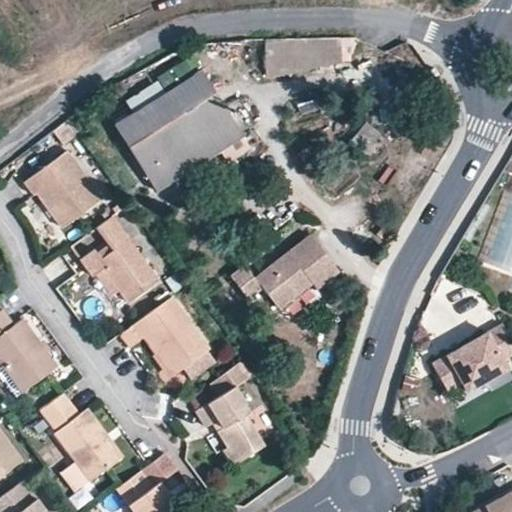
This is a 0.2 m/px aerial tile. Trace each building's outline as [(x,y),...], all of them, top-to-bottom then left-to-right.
[(342,38),(268,40),(267,78),(341,63),(342,38)] [(241,135),(201,70),(114,125),(155,190),(241,135)] [(52,129),(62,143),(79,131),(68,116),(52,129)] [(104,197),(70,148),(24,181),(33,193),(36,191),(62,226),(104,197)] [(88,272),(84,267),(81,261),(69,271),(80,286),(102,270),(109,264),(125,286),(134,299),(161,280),(114,213),(84,235),(99,255),(102,261),(88,272)] [(308,229),(253,274),(243,261),(228,272),(247,295),(261,284),(278,304),(310,278),(315,284),(338,266),(308,229)] [(99,255),(84,267),(88,272),(102,261),(99,255)] [(117,291),(125,286),(109,264),(102,270),(117,291)] [(149,334),(166,357),(178,373),(212,349),(174,293),(130,325),(141,340),(149,334)] [(0,357),(3,362),(23,390),(60,363),(26,314),(12,327),(8,322),(13,319),(4,306),(0,308),(0,357)] [(511,342),(499,349),(486,324),(435,351),(456,390),(507,364),(511,372),(511,342)] [(157,363),(166,357),(149,334),(141,340),(157,363)] [(235,448),(245,461),(268,444),(247,415),(251,413),(243,403),(248,400),(237,385),(244,380),(240,374),(249,367),(243,358),(213,380),(222,393),(197,411),(209,428),(216,422),(224,417),(231,426),(223,431),(235,448)] [(0,370),(17,394),(23,390),(3,362),(0,364),(0,370)] [(254,373),(249,367),(240,374),(244,380),(254,373)] [(102,437),(109,432),(87,403),(78,411),(64,391),(42,407),(56,427),(52,429),(89,479),(118,459),(102,437)] [(216,422),(223,431),(231,426),(224,417),(216,422)] [(0,480),(23,463),(0,431),(0,480)] [(124,454),(109,432),(102,437),(118,459),(124,454)] [(239,466),(245,461),(235,448),(228,453),(239,466)] [(187,511),(163,479),(154,485),(141,468),(116,487),(134,511),(187,511)] [(0,511),(49,511),(26,479),(0,498),(0,511)] [(511,511),(511,489),(470,511),(511,511)] [(107,511),(115,511),(125,507),(118,494),(103,502),(107,511)]
